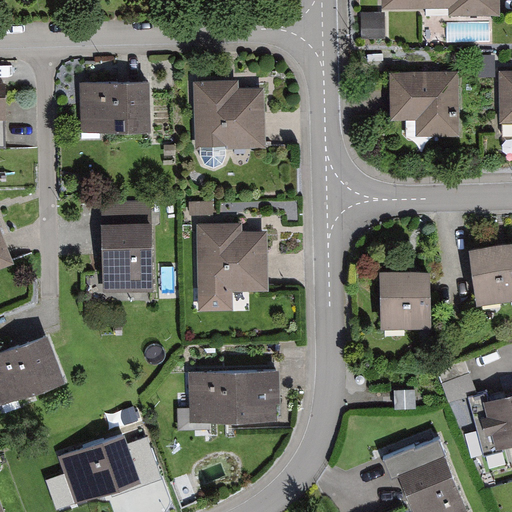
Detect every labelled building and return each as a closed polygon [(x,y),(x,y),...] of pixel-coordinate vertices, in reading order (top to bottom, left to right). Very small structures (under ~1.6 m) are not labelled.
[(500,0),(382,0),(382,7),(449,6),(449,13),(500,12),(500,0)] [(385,13),(361,13),(361,39),(384,39),(385,13)] [(465,71),(397,71),(398,113),(423,113),(423,134),(466,134),(465,71)] [(238,81),(193,83),(194,151),(267,149),(267,128),(266,87),(238,88),(238,81)] [(135,82),(80,84),(82,130),(151,127),(149,82),(135,82)] [(152,202),(103,203),(104,235),(105,291),(154,290),(152,202)] [(213,202),(190,202),(190,215),(213,215),(213,202)] [(0,221),(0,269),(16,263),(10,247),(0,221)] [(241,226),(198,227),(200,311),(232,310),(232,294),(269,293),(269,267),(268,231),(241,232),(241,226)] [(511,239),(473,245),(481,301),(511,297),(511,239)] [(431,266),(381,267),(382,325),(433,324),(431,266)] [(53,338),(0,356),(0,381),(8,405),(69,384),(53,338)] [(279,372),(190,374),(191,423),(280,421),(279,372)] [(415,388),(395,389),(395,399),(395,408),(415,408),(415,388)] [(511,390),(483,398),(495,444),(511,439),(511,390)] [(124,435),(59,457),(65,475),(47,481),(58,511),(112,492),(114,497),(129,491),(162,480),(147,439),(127,446),(124,435)] [(389,470),(394,480),(399,477),(444,459),(446,457),(439,440),(386,461),(389,470)] [(466,511),(444,459),(399,477),(413,511),(466,511)]
